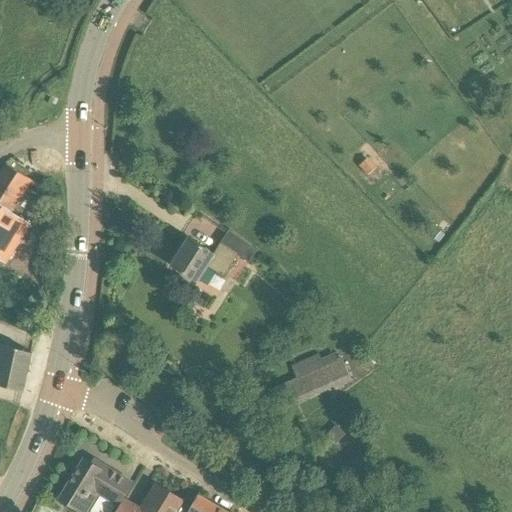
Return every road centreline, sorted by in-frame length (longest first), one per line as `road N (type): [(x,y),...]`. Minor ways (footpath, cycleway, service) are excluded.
road 1 (tertiary): [(52,394),(76,284),(83,90),(115,0)]
road 2 (unclassified): [(254,511),(128,426),(52,394)]
road 3 (tertiary): [(0,510),(52,394)]
